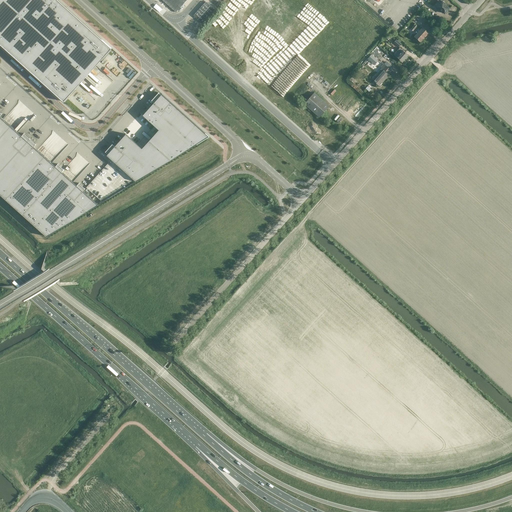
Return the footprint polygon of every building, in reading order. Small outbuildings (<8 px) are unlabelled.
[(0,0),(0,44),(64,102),(77,87),(98,63),(111,48),(57,0),(0,0)] [(162,0),(176,12),(184,3),(186,0),(162,0)] [(436,0),(441,3),(437,7),(445,14),(449,9),(445,5),(445,4),(441,0),(436,0)] [(205,2),(193,15),(202,24),(215,10),(205,2)] [(420,42),(428,33),(421,26),(419,28),(420,29),(414,36),(420,42)] [(402,62),(408,55),(403,51),(402,51),(399,48),(398,51),(400,53),(396,58),(402,62)] [(374,65),(378,61),(371,54),(367,58),(374,65)] [(388,74),(391,71),(384,64),(380,68),(383,70),(373,80),(379,86),(389,75),(388,74)] [(108,154),(107,155),(136,181),(209,136),(162,94),(161,95),(158,93),(151,100),(154,103),(143,115),(159,130),(142,148),(126,134),(115,146),(112,144),(105,152),(108,154)] [(319,117),(329,106),(314,93),(304,104),(319,117)] [(0,194),(46,237),(98,205),(84,192),(86,190),(80,184),(78,186),(73,182),(63,172),(64,170),(59,165),(57,167),(52,163),(37,150),(35,147),(37,145),(25,134),(23,137),(18,132),(4,119),(1,117),(3,115),(0,112),(0,194)] [(20,125),(8,114),(4,118),(18,131),(20,128),(18,127),(20,125)] [(101,151),(100,150),(99,152),(98,153),(109,163),(106,166),(86,188),(102,202),(135,182),(101,151)]
